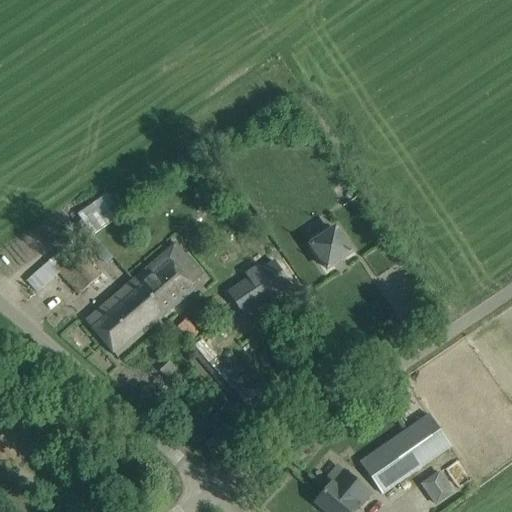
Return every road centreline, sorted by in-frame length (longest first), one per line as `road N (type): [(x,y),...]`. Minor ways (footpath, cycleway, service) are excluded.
road 1 (unclassified): [(210,489),(511,288)]
road 2 (unclassified): [(210,489),(0,306)]
